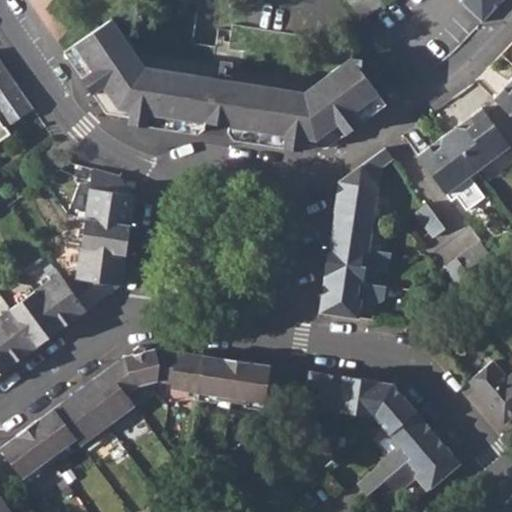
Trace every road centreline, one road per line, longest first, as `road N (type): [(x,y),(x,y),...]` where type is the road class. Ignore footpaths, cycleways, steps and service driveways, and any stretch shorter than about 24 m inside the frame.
road 1 (residential): [(271,342),(409,363),(511,480)]
road 2 (unknown): [(202,44),(214,22),(237,6),(298,2),(438,89)]
road 3 (residential): [(290,181),(371,138),(438,89),(511,17)]
road 4 (residential): [(0,15),(81,133),(160,177)]
road 5 (residential): [(143,323),(0,422)]
road 6 (residential): [(271,342),(290,181)]
road 7 (residential): [(160,177),(143,323)]
road 8 (residential): [(290,181),(195,165),(160,177)]
road 9 (residential): [(271,342),(143,323)]
